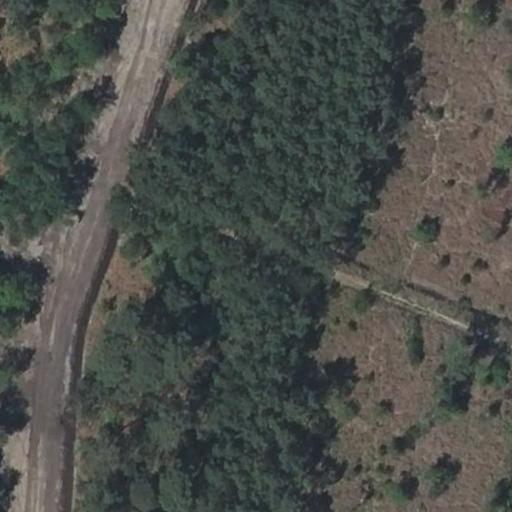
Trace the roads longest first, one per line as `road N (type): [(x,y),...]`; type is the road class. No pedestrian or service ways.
road 1 (track): [(169,0),(63,325),(42,511)]
road 2 (track): [(110,178),(511,347)]
